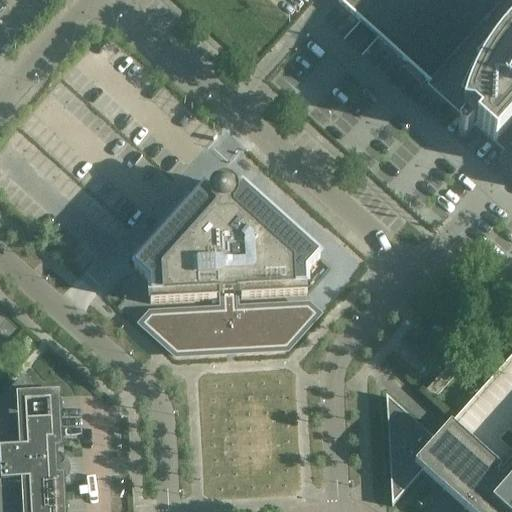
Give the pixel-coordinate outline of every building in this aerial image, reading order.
[(511,0),(339,0),(338,2),(494,143),(511,123),(511,0)] [(203,193),(133,270),(149,284),(150,305),(216,302),(216,296),(222,296),(222,297),(223,312),(150,316),(141,326),(176,358),(287,352),(318,317),(308,308),(235,312),(234,296),(234,295),(241,295),(241,300),(307,297),(306,276),(319,260),(242,191),(237,196),(208,197),(203,193)] [(53,246),(62,254),(63,255),(73,244),(63,235),(53,246)] [(442,318),(436,324),(439,326),(445,320),(442,318)] [(511,511),(511,357),(436,441),(385,397),(391,508),(423,473),(472,502),(478,495),(496,511),(511,511)] [(444,370),(425,391),(434,399),(453,378),(444,370)] [(65,511),(64,481),(58,482),(57,459),(63,459),(60,398),(42,399),(24,383),(0,409),(0,511),(65,511)]
